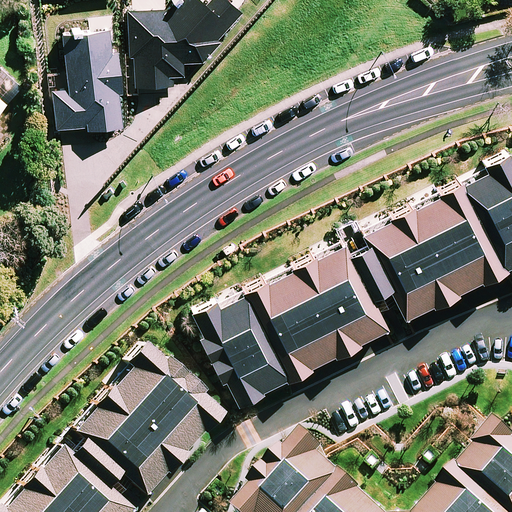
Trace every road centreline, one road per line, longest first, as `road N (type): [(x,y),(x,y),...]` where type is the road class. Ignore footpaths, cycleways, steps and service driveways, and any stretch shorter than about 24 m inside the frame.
road 1 (tertiary): [(0,372),(149,235),(232,180),(366,110),(511,63)]
road 2 (residential): [(511,321),(460,329),(268,419),(230,441),(167,511)]
